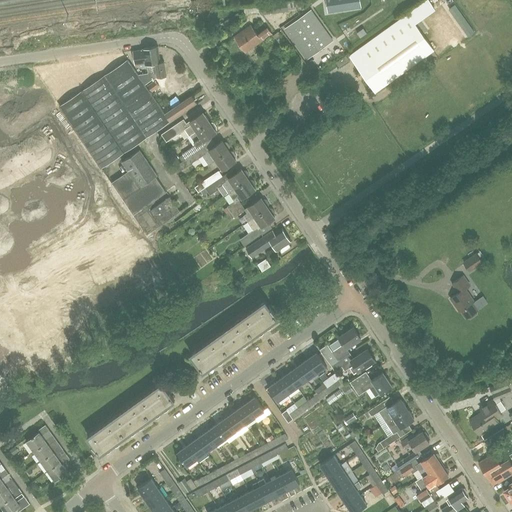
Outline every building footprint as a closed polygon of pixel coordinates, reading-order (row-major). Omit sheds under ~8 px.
[(302,5),(301,0),(286,0),(286,2),(260,6),(262,13),(297,8),(296,6),(302,5)] [(434,50),(415,24),(435,9),(428,0),(427,0),(350,56),(375,92),(434,50)] [(474,32),(455,4),(449,8),(469,36),(474,32)] [(332,40),(311,11),(286,29),(307,58),(332,40)] [(243,19),(239,12),(218,25),(222,32),(243,19)] [(197,27),(200,26),(204,23),(198,14),(191,18),(197,27)] [(352,14),(332,28),(340,40),(361,25),(352,14)] [(220,32),(215,24),(211,26),(216,34),(220,32)] [(246,52),(269,36),(265,30),(258,34),(251,24),(235,36),(246,52)] [(167,75),(164,61),(161,62),(158,46),(149,47),(154,78),(167,75)] [(154,78),(149,47),(143,48),(143,49),(133,51),(136,64),(145,62),(146,64),(146,67),(147,67),(148,73),(139,74),(146,84),(154,78)] [(346,57),(337,63),(340,66),(348,61),(346,57)] [(170,120),(165,113),(146,84),(139,74),(129,59),(60,106),(101,167),(170,120)] [(152,91),(159,86),(156,81),(155,81),(148,86),(152,91)] [(165,113),(170,120),(170,121),(196,103),(191,95),(181,102),(172,108),(165,113)] [(181,102),(176,95),(168,101),(172,108),(181,102)] [(189,135),(210,122),(203,112),(187,123),(184,119),(162,134),(167,141),(185,129),(189,135)] [(216,132),(215,129),(216,128),(216,126),(214,122),(212,122),(211,123),(210,122),(189,135),(196,144),(182,154),(186,159),(203,147),(200,143),(216,132)] [(206,152),(203,147),(186,159),(173,168),(177,173),(202,155),(209,164),(216,159),(229,150),(228,149),(229,148),(230,146),(227,142),(225,142),(224,143),(222,140),(206,152)] [(122,161),(128,170),(112,182),(123,198),(134,213),(166,191),(156,176),(157,175),(140,149),(122,161)] [(236,160),(234,158),(236,157),(236,155),(233,151),(232,151),(230,152),(229,150),(216,159),(223,169),(236,160)] [(228,193),(249,179),(248,177),(249,176),(249,175),(247,171),(245,170),(243,171),(242,169),(225,180),(222,176),(205,187),(200,190),(201,191),(203,195),(208,192),(210,195),(217,190),(215,188),(222,184),(228,193)] [(201,181),(205,187),(222,176),(218,170),(201,181)] [(96,174),(48,204),(71,242),(89,231),(92,236),(111,224),(107,219),(119,212),(96,174)] [(255,189),(254,187),(255,186),(256,184),(253,180),(251,180),(250,181),(249,179),(228,193),(234,202),(223,209),(226,214),(242,204),(239,200),(242,197),(243,198),(255,189)] [(147,205),(134,214),(148,233),(180,211),(170,196),(150,210),(147,205)] [(248,221),(268,207),(267,206),(268,205),(269,203),(266,199),(264,199),(263,200),(261,197),(245,209),(242,204),(226,214),(226,215),(229,219),(234,216),(235,217),(245,210),(247,213),(244,215),(248,221)] [(275,217),(273,215),(275,214),(275,212),(272,208),(270,208),(269,209),(268,207),(248,221),(253,230),(240,239),(245,246),(262,234),(258,228),(275,217)] [(282,228),(274,233),(273,231),(247,249),(251,257),(272,243),(277,251),(280,249),(282,252),(290,247),(288,243),(291,241),(282,228)] [(483,263),(477,254),(464,263),(470,271),(483,263)] [(468,281),(464,276),(453,284),(459,292),(451,297),(457,307),(458,306),(466,317),(467,316),(468,318),(470,318),(477,314),(478,312),(477,310),(478,309),(473,302),(474,301),(463,285),(468,281)] [(265,300),(240,318),(253,335),(257,332),(272,322),(277,318),(278,318),(265,300)] [(253,335),(240,318),(216,336),(228,353),(233,350),(248,339),(253,335)] [(346,348),(360,338),(353,327),(339,337),(344,344),(332,352),(327,345),(320,349),(330,365),(349,352),(346,348)] [(223,357),(228,353),(216,336),(191,354),(203,371),(204,370),(208,367),(223,357)] [(358,371),(375,360),(367,349),(353,358),(349,352),(330,365),(335,371),(342,366),(345,371),(354,365),(358,371)] [(326,365),(317,352),(307,359),(316,372),(326,365)] [(316,372),(307,359),(297,366),(307,379),(316,372)] [(307,379),(297,366),(288,373),(297,386),(307,379)] [(392,385),(383,372),(370,381),(367,376),(368,375),(366,372),(351,382),(359,394),(374,384),(380,393),(392,385)] [(297,386),(288,373),(278,380),(287,393),(297,386)] [(333,375),(323,382),(327,387),(330,392),(338,386),(340,389),(342,388),(346,385),(340,376),(336,379),(333,375)] [(287,393),(278,380),(268,387),(277,400),(287,393)] [(170,394),(162,383),(137,400),(150,418),(154,414),(169,404),(173,400),(174,400),(170,394)] [(327,387),(317,394),(321,399),(330,392),(327,387)] [(497,419),(502,416),(500,412),(505,410),(505,408),(501,401),(500,398),(511,393),(509,387),(493,393),(494,398),(492,399),(494,402),(492,400),(481,408),(483,412),(471,420),(472,421),(471,422),(471,423),(474,427),(475,427),(480,434),(481,433),(482,435),(488,431),(487,430),(499,422),(497,419)] [(317,394),(308,401),(311,406),(321,399),(317,394)] [(254,417),(264,410),(255,397),(245,404),(254,417)] [(387,422),(407,409),(400,399),(388,407),(387,406),(385,408),(381,403),(368,412),(372,417),(379,412),(387,422)] [(144,421),(150,418),(137,400),(113,418),(125,435),(130,432),(144,421)] [(308,401),(298,408),(301,413),(311,406),(308,401)] [(245,424),(254,417),(245,404),(235,411),(245,424)] [(288,422),(301,413),(298,408),(289,414),(286,410),(282,413),(288,422)] [(378,452),(384,448),(401,437),(397,432),(402,429),(401,428),(414,419),(407,409),(387,422),(381,426),(389,437),(378,444),(376,448),(378,452)] [(226,418),(235,431),(245,424),(235,411),(226,418)] [(344,419),(348,424),(356,418),(353,413),(344,419)] [(120,439),(125,435),(113,418),(88,436),(100,453),(101,453),(105,450),(120,439)] [(216,425),(226,438),(235,431),(226,418),(216,425)] [(35,451),(47,442),(45,440),(42,435),(49,429),(46,424),(38,430),(39,432),(27,441),(35,451)] [(207,432),(216,445),(226,438),(216,425),(207,432)] [(429,442),(428,440),(430,439),(425,432),(423,433),(422,431),(411,439),(410,437),(401,442),(406,449),(412,445),(416,451),(397,464),(400,469),(410,462),(422,454),(418,449),(429,442)] [(206,451),(216,445),(207,432),(197,438),(206,451)] [(287,432),(275,438),(278,443),(289,437),(287,432)] [(54,452),(52,449),(49,445),(56,439),(53,434),(45,440),(47,442),(35,451),(42,460),(54,452)] [(187,445),(197,458),(206,451),(197,438),(187,445)] [(278,443),(275,438),(264,444),(267,449),(278,443)] [(292,440),(280,446),(283,451),(288,448),(294,459),(300,456),(292,440)] [(357,454),(362,451),(355,441),(350,444),(357,454)] [(61,462),(59,459),(56,454),(63,449),(60,444),(52,449),(54,452),(42,460),(49,471),(61,462)] [(253,449),(256,455),(267,449),(264,444),(253,449)] [(187,465),(197,458),(187,445),(177,452),(187,465)] [(280,446),(269,451),(272,457),(283,451),(280,446)] [(242,455),(245,460),(256,455),(253,449),(242,455)] [(269,451),(259,457),(261,462),(272,457),(269,451)] [(364,464),(368,460),(362,451),(357,454),(364,464)] [(26,464),(36,457),(33,453),(23,461),(26,464)] [(423,476),(441,464),(438,459),(439,458),(440,457),(438,454),(436,454),(435,455),(434,453),(416,465),(423,476)] [(486,474),(501,465),(494,453),(479,462),(486,474)] [(56,480),(68,471),(63,464),(70,459),(67,454),(59,459),(61,462),(49,471),(56,480)] [(231,461),(234,466),(245,460),(242,455),(231,461)] [(340,465),(334,455),(320,464),(327,474),(340,465)] [(259,457),(248,462),(251,467),(261,462),(259,457)] [(370,473),(375,470),(368,460),(364,464),(370,473)] [(511,463),(510,460),(501,465),(486,474),(493,485),(511,473),(511,463)] [(220,466),(223,472),(234,466),(231,461),(220,466)] [(248,462),(237,468),(240,473),(251,467),(248,462)] [(414,469),(410,462),(400,469),(404,475),(414,469)] [(431,487),(448,475),(447,473),(449,473),(449,471),(447,468),(446,468),(444,469),(441,464),(423,476),(426,481),(430,487),(431,487)] [(334,484),(347,475),(340,465),(327,474),(334,484)] [(209,472),(212,477),(223,472),(220,466),(209,472)] [(159,472),(166,482),(171,478),(164,468),(159,472)] [(237,468),(227,473),(230,478),(240,473),(237,468)] [(0,489),(6,486),(4,484),(1,479),(9,474),(5,469),(0,472),(0,489)] [(300,483),(292,469),(281,474),(289,489),(300,483)] [(373,487),(382,480),(375,470),(370,473),(366,476),(373,487)] [(212,477),(209,472),(198,478),(201,483),(212,477)] [(227,473),(216,479),(219,484),(230,478),(227,473)] [(289,489),(281,474),(271,480),(278,494),(289,489)] [(354,484),(347,475),(334,484),(340,494),(354,485),(354,484)] [(13,495),(11,493),(8,489),(15,483),(12,478),(4,484),(6,486),(0,489),(0,503),(1,504),(13,495)] [(158,488),(151,478),(138,487),(145,497),(158,488)] [(171,478),(166,482),(173,491),(178,488),(171,478)] [(185,493),(200,485),(196,479),(193,481),(191,478),(187,481),(185,478),(178,483),(185,493)] [(278,494),(271,480),(266,482),(264,478),(258,481),(268,500),(278,494)] [(216,479),(206,484),(208,489),(219,484),(216,479)] [(382,480),(373,487),(370,489),(372,493),(380,487),(384,494),(381,495),(384,500),(392,495),(382,480)] [(268,500),(258,481),(253,484),(255,488),(250,491),(257,505),(268,500)] [(347,504),(360,495),(357,490),(362,486),(359,481),(354,484),(354,485),(340,494),(347,504)] [(198,495),(208,489),(206,484),(195,490),(198,495)] [(399,491),(395,486),(390,489),(394,495),(399,491)] [(1,504),(6,511),(3,511),(17,511),(22,509),(15,498),(22,493),(19,488),(11,493),(13,495),(1,504)] [(151,507),(165,498),(158,488),(145,497),(151,507)] [(180,501),(185,498),(178,488),(173,491),(180,501)] [(431,494),(427,488),(417,494),(421,501),(431,494)] [(442,510),(443,511),(454,511),(457,510),(464,506),(462,502),(468,498),(466,494),(467,492),(464,489),(462,488),(448,497),(452,503),(442,510)] [(257,505),(250,491),(239,496),(247,511),(257,505)] [(356,511),(367,505),(360,495),(347,504),(352,511),(356,511)] [(404,503),(399,495),(394,498),(404,511),(406,509),(402,504),(404,503)] [(244,511),(247,511),(239,496),(229,502),(234,511),(244,511)] [(155,511),(164,511),(171,507),(165,498),(151,507),(155,511)] [(186,511),(191,507),(185,498),(180,501),(186,511)] [(220,511),(218,507),(217,508),(215,502),(210,504),(212,510),(208,511),(220,511)] [(234,511),(229,502),(218,507),(220,511),(234,511)]
